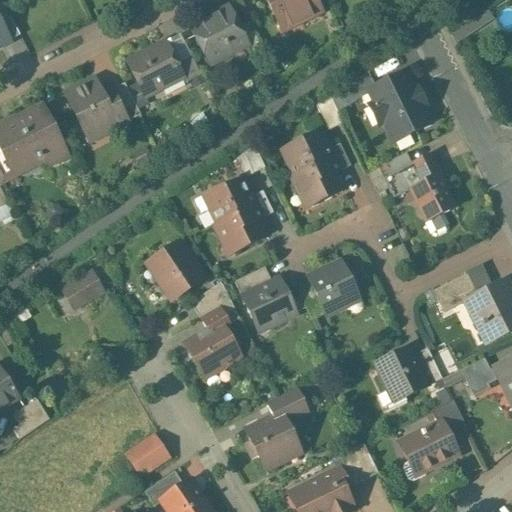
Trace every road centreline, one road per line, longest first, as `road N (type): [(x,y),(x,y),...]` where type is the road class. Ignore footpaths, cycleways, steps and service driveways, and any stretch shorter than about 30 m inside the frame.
road 1 (residential): [(0,87),(179,0)]
road 2 (residential): [(242,511),(151,360)]
road 3 (residential): [(284,259),(359,223),(396,296)]
road 4 (residential): [(498,176),(426,34)]
road 5 (residential): [(511,240),(396,296)]
